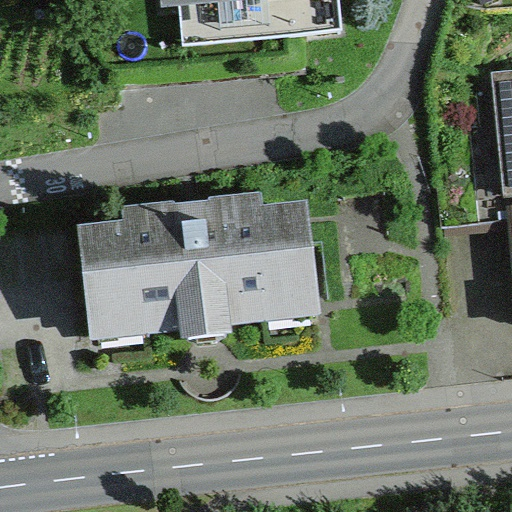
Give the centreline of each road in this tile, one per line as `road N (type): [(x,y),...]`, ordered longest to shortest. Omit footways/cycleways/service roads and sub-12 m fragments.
road 1 (tertiary): [(0,487),(511,432)]
road 2 (residential): [(435,0),(385,105),(356,126),(0,185)]
